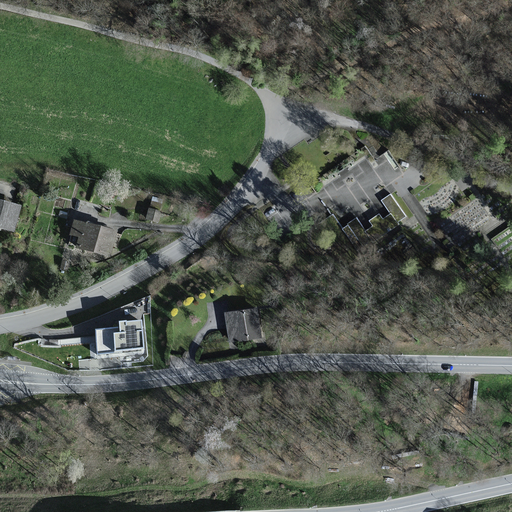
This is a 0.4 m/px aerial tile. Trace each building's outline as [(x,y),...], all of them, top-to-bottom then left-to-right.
[(405,216),(390,195),(382,201),(391,214),(382,220),(379,214),(369,221),(373,227),(365,232),(356,219),(348,224),(349,226),(343,230),(352,243),(358,239),(363,246),(371,241),(373,243),(398,225),(396,222),(405,216)] [(21,205),(0,200),(0,225),(15,229),(21,205)] [(158,214),(148,211),(146,219),(156,222),(158,214)] [(113,233),(72,223),(69,236),(77,238),(74,249),(107,257),(113,233)] [(256,310),(226,314),(230,340),(260,336),(256,310)] [(144,349),(141,320),(121,322),(121,327),(96,329),(98,353),(144,349)]
